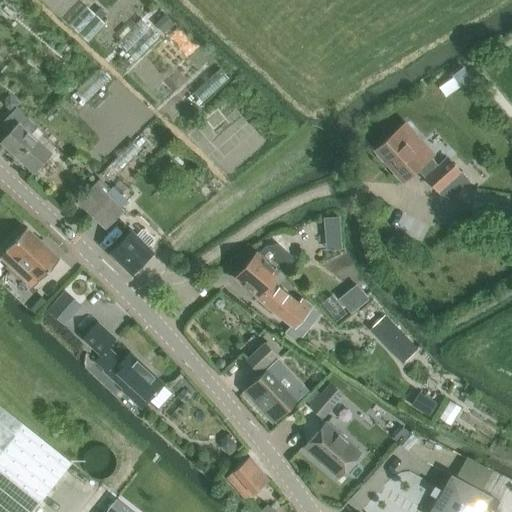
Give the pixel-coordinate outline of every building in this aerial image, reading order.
[(89,39),(105,22),(89,7),(74,24),(89,39)] [(163,14),(155,23),(164,32),(172,23),(163,14)] [(33,172),(50,152),(30,134),(36,127),(15,107),(0,124),(0,125),(8,133),(0,142),(33,172)] [(417,168),(438,192),(448,203),(468,183),(459,173),(446,158),(432,171),(424,163),(434,153),(406,122),(374,151),(402,182),(417,168)] [(77,203),(88,214),(111,190),(98,179),(77,203)] [(111,190),(88,214),(105,229),(122,211),(128,205),(111,190)] [(338,217),(323,218),(324,230),(339,229),(338,217)] [(0,255),(0,258),(20,278),(31,288),(59,259),(26,228),(5,250),(0,255)] [(131,230),(109,252),(130,274),(152,251),(147,247),(153,242),(153,238),(144,229),(141,230),(135,235),(131,230)] [(298,304),(269,280),(290,257),(291,255),(277,243),(264,245),(257,254),(256,253),(235,278),(257,297),(279,315),(293,325),(306,311),(309,306),(301,300),(298,304)] [(355,309),(368,299),(356,284),(338,298),(350,312),(355,308),(355,309)] [(65,292),(48,310),(63,323),(80,305),(65,292)] [(403,362),(419,347),(387,312),(371,326),(403,362)] [(97,322),(82,338),(100,354),(95,360),(103,368),(102,369),(123,389),(122,391),(134,401),(141,408),(147,400),(148,399),(158,408),(171,393),(162,385),(163,383),(129,352),(121,361),(107,347),(115,338),(97,322)] [(257,372),(275,356),(264,344),(246,361),(257,372)] [(273,422),(294,401),(265,370),(243,391),(273,422)] [(310,406),(322,418),(342,394),(329,384),(310,406)] [(420,393),(412,406),(428,416),(436,403),(420,393)] [(0,511),(31,511),(71,463),(0,405),(0,511)] [(325,422),(305,447),(338,476),(358,452),(325,422)] [(402,426),(392,438),(398,444),(409,432),(402,426)] [(221,439),(220,447),(227,455),(237,447),(226,435),(221,439)] [(480,511),(489,496),(481,492),(492,471),(467,456),(455,477),(451,475),(429,511),(480,511)] [(245,499),(268,480),(249,457),(227,477),(245,499)] [(388,458),(355,495),(368,506),(401,469),(388,458)]
